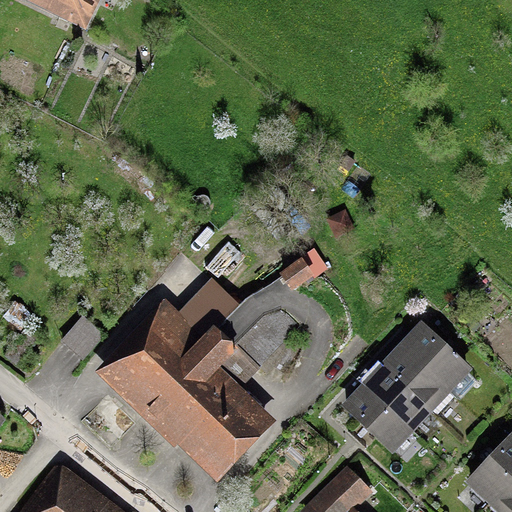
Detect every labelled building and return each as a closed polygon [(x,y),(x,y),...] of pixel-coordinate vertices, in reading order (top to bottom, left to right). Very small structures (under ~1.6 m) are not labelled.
[(94,0),(32,0),(83,24),(94,0)] [(218,278),(240,252),(215,232),(194,258),(218,278)] [(282,275),(291,288),(310,275),(301,262),(282,275)] [(153,324),(113,366),(220,468),(260,425),(208,375),(230,352),(212,335),(205,343),(168,308),(162,307),(149,321),(153,324)] [(62,340),(84,359),(104,335),(82,317),(62,340)] [(466,370),(422,328),(403,348),(447,390),(466,370)] [(36,338),(26,330),(6,355),(16,363),(36,338)] [(272,367),(284,373),(300,346),(288,339),(272,367)] [(447,390),(403,348),(384,368),(429,410),(447,390)] [(429,410),(384,368),(366,387),(410,429),(429,410)] [(410,429),(366,387),(347,408),(391,449),(410,429)] [(511,437),(471,482),(491,501),(511,478),(511,437)] [(349,511),(370,492),(347,469),(305,510),(306,511),(349,511)] [(106,511),(54,472),(22,511),(106,511)] [(511,511),(511,478),(491,501),(502,511),(511,511)]
